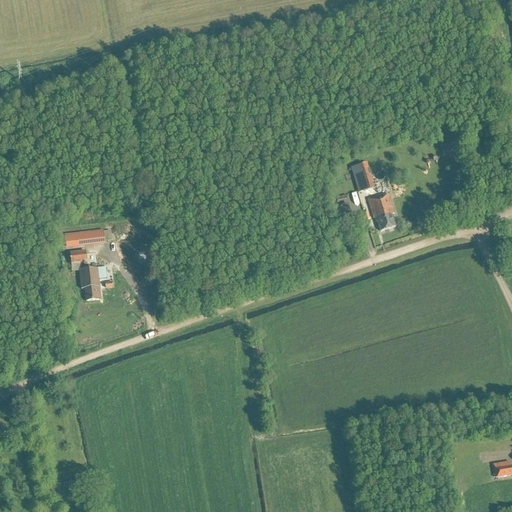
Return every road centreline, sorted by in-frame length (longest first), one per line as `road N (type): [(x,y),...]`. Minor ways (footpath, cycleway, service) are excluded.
road 1 (track): [(0,397),(84,360),(511,212)]
road 2 (track): [(494,0),(511,124)]
